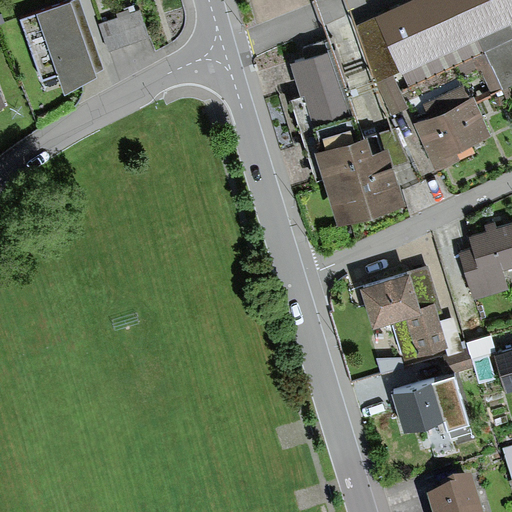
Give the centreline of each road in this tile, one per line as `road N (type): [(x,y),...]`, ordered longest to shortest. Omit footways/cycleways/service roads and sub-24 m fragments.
road 1 (residential): [(0,176),(65,128),(225,51)]
road 2 (tertiary): [(294,277),(363,511)]
road 3 (residential): [(294,277),(511,182)]
road 4 (tertiary): [(225,51),(294,277)]
